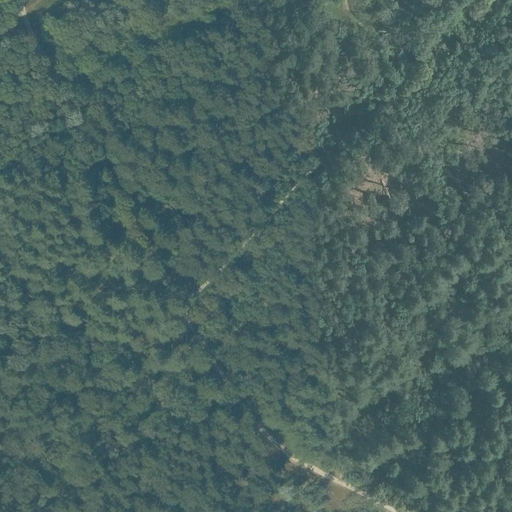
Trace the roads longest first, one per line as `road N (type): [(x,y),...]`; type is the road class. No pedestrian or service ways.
road 1 (track): [(24,13),(181,309),(373,106),(402,123),(471,198),(511,228)]
road 2 (track): [(396,511),(270,440),(181,309)]
